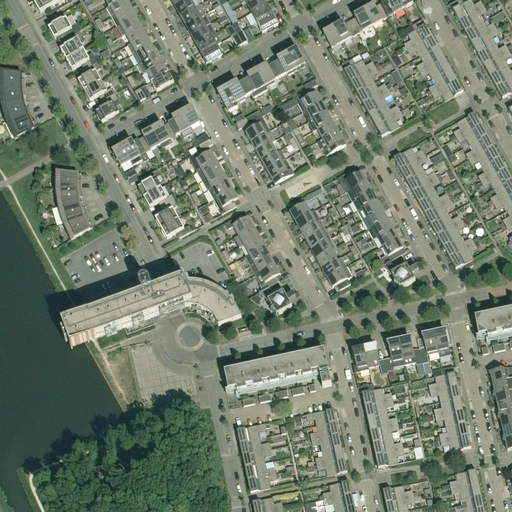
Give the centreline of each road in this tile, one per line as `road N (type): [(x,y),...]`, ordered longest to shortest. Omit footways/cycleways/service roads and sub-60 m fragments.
road 1 (residential): [(454,301),(301,28)]
road 2 (residential): [(332,328),(195,86)]
road 3 (residential): [(207,355),(177,316),(158,262),(88,147)]
road 4 (residential): [(498,511),(454,301)]
road 5 (residential): [(88,147),(6,0)]
road 6 (residential): [(511,146),(430,0)]
road 7 (residential): [(218,421),(346,392)]
road 8 (residential): [(207,355),(332,328)]
road 9 (residential): [(332,328),(454,301)]
road 10 (residential): [(88,147),(195,86)]
road 11 (residential): [(373,511),(346,392)]
road 12 (residential): [(195,86),(301,28)]
